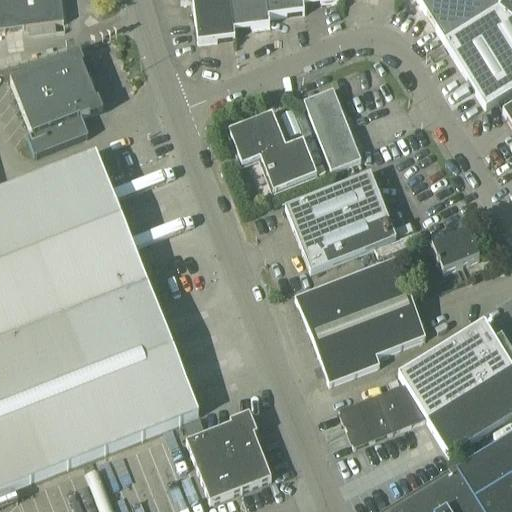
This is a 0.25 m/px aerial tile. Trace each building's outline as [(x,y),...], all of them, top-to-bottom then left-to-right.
[(0,0),(0,35),(63,27),(59,0),(0,0)] [(197,49),(233,45),(227,0),(179,0),(181,7),(180,7),(180,9),(192,7),(197,49)] [(233,36),(268,32),(264,0),(227,0),(233,45),(235,44),(233,36)] [(268,23),(303,19),(300,0),(264,0),(268,32),(269,32),(268,23)] [(303,11),(337,6),(336,0),(300,0),(303,19),(304,19),(303,11)] [(389,0),(415,3),(443,48),(498,14),(504,0),(336,0),(337,6),(338,6),(337,0),(389,0)] [(511,0),(504,0),(498,14),(443,48),(485,115),(511,97),(511,0)] [(67,64),(9,86),(31,141),(26,143),(34,163),(88,142),(80,123),(89,120),(90,122),(102,117),(97,105),(95,105),(90,94),(93,93),(88,81),(86,82),(81,70),(83,69),(78,57),(66,62),(67,64)] [(332,96),(303,108),(330,178),(360,166),(332,96)] [(511,110),(502,117),(511,133),(511,110)] [(239,173),(259,165),(259,164),(285,154),(284,153),(270,117),(269,117),(270,120),(227,137),(241,171),(238,172),(239,173)] [(259,164),(259,165),(273,202),(275,201),(273,198),(316,181),(302,147),(305,146),(305,145),(284,153),(285,154),(259,164)] [(0,498),(198,421),(96,162),(0,199),(0,498)] [(369,180),(284,213),(310,279),(395,245),(369,180)] [(431,250),(442,280),(478,265),(467,236),(431,250)] [(294,304),(328,392),(379,372),(375,363),(425,344),(393,264),(294,304)] [(404,391),(425,424),(511,370),(511,359),(501,341),(494,345),(483,327),(397,380),(404,391)] [(511,370),(425,424),(425,425),(448,463),(511,423),(511,370)] [(404,391),(338,417),(353,454),(425,425),(425,424),(404,391)] [(231,430),(185,448),(209,510),(271,486),(253,440),(256,438),(249,419),(229,427),(231,430)] [(196,423),(185,427),(191,444),(203,439),(196,423)] [(511,511),(511,440),(396,511),(511,511)]
